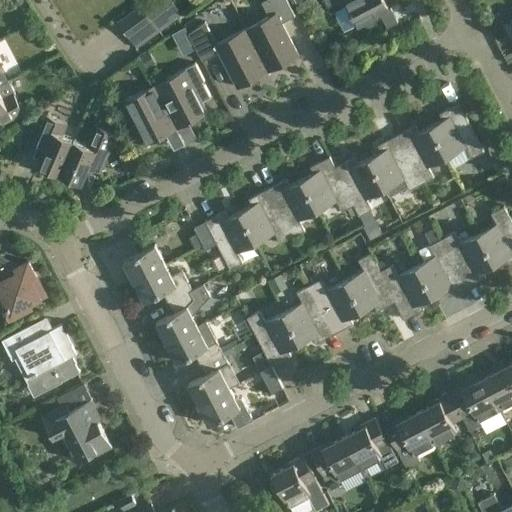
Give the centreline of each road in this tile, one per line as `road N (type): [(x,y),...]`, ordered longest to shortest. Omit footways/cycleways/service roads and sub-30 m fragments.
road 1 (residential): [(59,242),(472,35)]
road 2 (residential): [(194,468),(511,307)]
road 3 (residential): [(59,242),(167,447),(194,468)]
